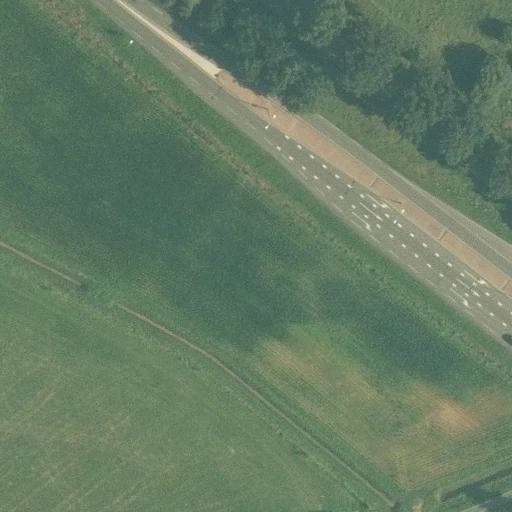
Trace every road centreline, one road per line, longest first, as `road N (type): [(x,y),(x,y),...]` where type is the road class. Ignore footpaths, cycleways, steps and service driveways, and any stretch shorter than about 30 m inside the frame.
road 1 (primary): [(137,17),(212,89),(511,323)]
road 2 (primary): [(511,273),(352,149),(230,67),(137,17)]
